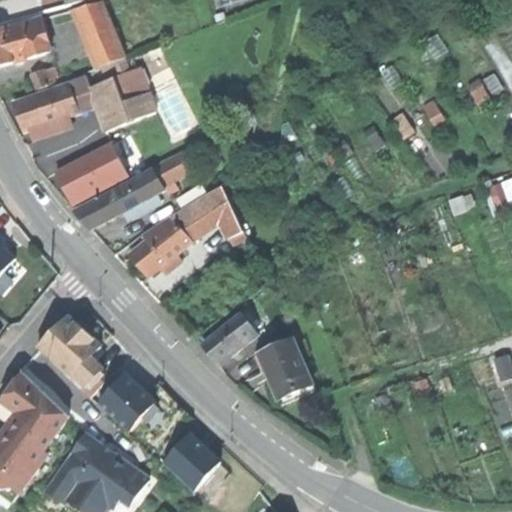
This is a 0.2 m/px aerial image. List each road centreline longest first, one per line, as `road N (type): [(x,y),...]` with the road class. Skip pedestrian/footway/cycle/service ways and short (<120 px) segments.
road 1 (residential): [(93,271),(209,392),(340,495)]
road 2 (residential): [(0,152),(28,201),(93,271)]
road 3 (residential): [(0,373),(93,271)]
